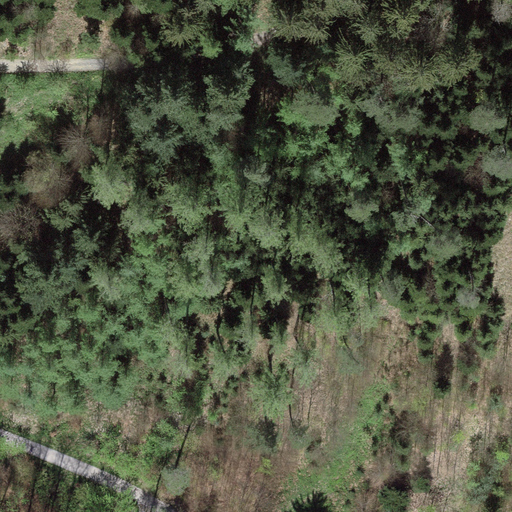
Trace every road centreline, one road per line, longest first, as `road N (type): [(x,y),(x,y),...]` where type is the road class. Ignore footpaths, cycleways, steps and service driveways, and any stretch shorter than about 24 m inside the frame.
road 1 (track): [(0,66),(100,70),(347,0)]
road 2 (track): [(157,511),(88,471),(0,435)]
